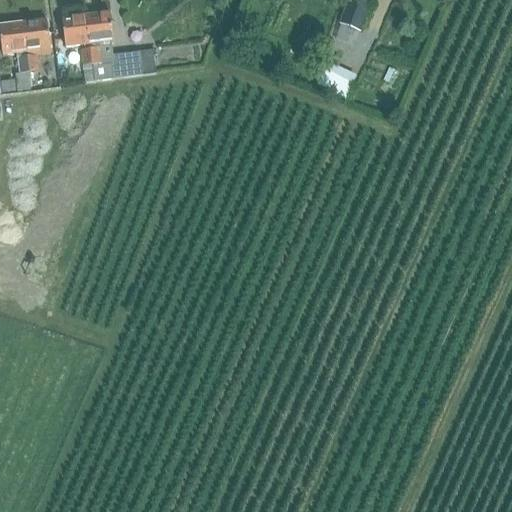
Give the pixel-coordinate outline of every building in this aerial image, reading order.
[(371,0),(347,0),(338,24),(360,32),(371,0)] [(111,14),(87,17),(90,46),(91,46),(91,51),(93,68),(95,84),(114,81),(156,76),(154,52),(114,57),(112,43),(114,43),(111,14)] [(90,46),(87,17),(63,20),(66,49),(90,46)] [(47,22),(24,25),(32,92),(41,91),(36,53),(51,51),(47,22)] [(32,92),(24,25),(0,28),(0,30),(3,57),(17,55),(18,61),(19,61),(21,76),(16,77),(18,93),(32,92)] [(93,68),(91,51),(82,52),(86,86),(95,84),(93,68)] [(328,66),(321,86),(337,92),(335,97),(347,101),(358,76),(328,66)] [(14,82),(1,83),(2,94),(15,93),(14,82)]
